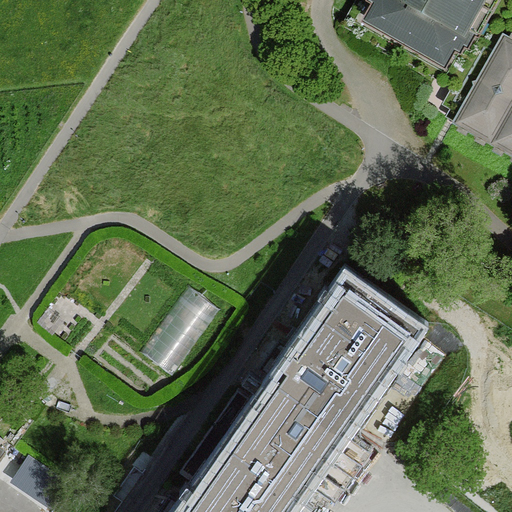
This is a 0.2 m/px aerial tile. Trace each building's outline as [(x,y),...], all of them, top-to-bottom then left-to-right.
[(360,0),(349,19),(354,22),(352,27),(378,42),(384,31),(442,65),(449,69),(490,0),(360,0)] [(455,103),(465,107),(505,36),(511,24),(511,3),(506,0),(490,0),(449,69),(442,65),(439,71),(464,86),(455,103)] [(511,39),(505,36),(465,107),(456,123),(511,154),(511,39)] [(345,269),(177,511),(298,511),(427,330),(345,269)] [(15,476),(44,497),(63,471),(33,450),(15,476)]
